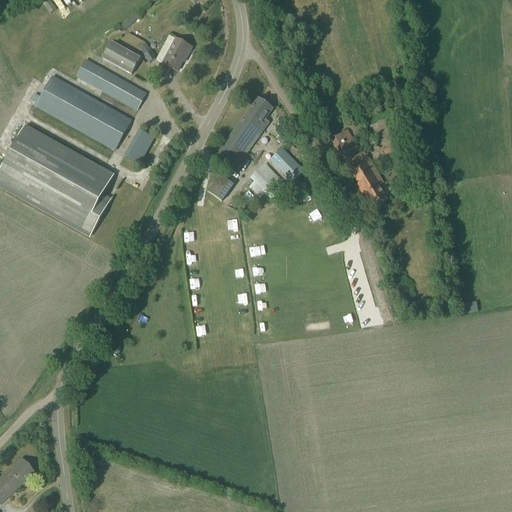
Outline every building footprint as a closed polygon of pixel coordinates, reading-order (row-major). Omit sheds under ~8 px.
[(56,10),(49,0),(42,5),(49,15),(56,10)] [(72,0),(78,9),(90,0),(72,0)] [(192,49),(183,44),(176,40),(163,65),(177,72),(185,57),(187,58),(192,49)] [(141,61),(111,43),(102,59),(132,76),(141,61)] [(149,44),(143,47),(151,62),(157,58),(149,44)] [(293,53),(299,58),(307,49),(301,44),(293,53)] [(146,95),(100,69),(85,61),(76,77),(90,85),(137,111),(146,95)] [(36,108),(102,144),(115,152),(131,122),(52,78),(36,108)] [(315,88),(306,99),(312,105),(322,94),(315,88)] [(258,99),(225,144),(216,157),(235,170),(269,123),(265,120),(273,110),(258,99)] [(112,175),(25,127),(0,171),(0,188),(89,238),(107,206),(98,202),(112,175)] [(139,165),(151,144),(154,139),(140,131),(125,157),(139,165)] [(285,132),(277,139),(284,147),(292,140),(285,132)] [(347,132),(340,136),(331,141),(346,165),(361,156),(347,132)] [(292,184),(304,173),(281,149),(270,161),(292,184)] [(380,186),(366,164),(351,173),(373,210),(387,201),(379,187),(380,186)] [(286,188),(272,172),(265,165),(251,178),(257,185),(251,190),(259,198),(265,192),(273,201),(286,188)] [(220,174),(209,191),(225,202),(237,184),(220,174)] [(309,213),(313,223),(323,219),(319,209),(309,213)] [(234,232),(238,232),(238,219),(228,219),(229,228),(234,228),(234,232)] [(264,242),(268,232),(253,226),(249,235),(264,242)] [(330,226),(319,230),(322,239),(333,235),(330,226)] [(229,248),(230,260),(242,259),(241,248),(229,248)] [(325,249),(326,259),(341,258),(340,248),(325,249)] [(233,274),(233,285),(245,285),(244,273),(233,274)] [(273,284),(258,286),(259,298),(275,296),(273,284)] [(469,304),(471,313),(480,311),(478,302),(469,304)] [(374,313),(361,315),(362,324),(376,322),(374,313)] [(252,320),(242,323),(245,332),(255,330),(252,320)] [(208,327),(198,327),(199,336),(209,336),(208,327)] [(0,504),(25,480),(33,473),(21,461),(0,480),(0,504)]
